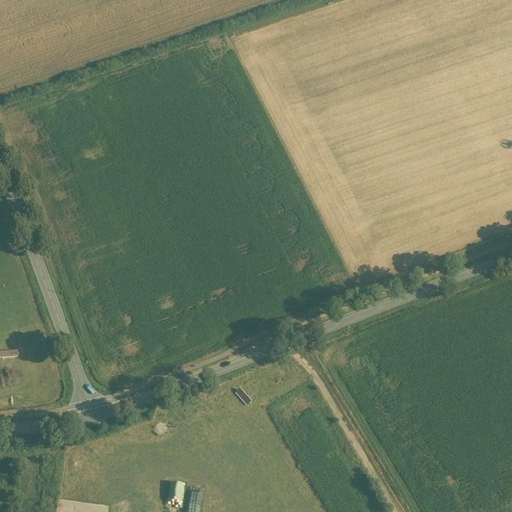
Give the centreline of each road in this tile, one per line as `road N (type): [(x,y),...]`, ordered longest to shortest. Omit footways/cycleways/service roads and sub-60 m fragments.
road 1 (secondary): [(511,258),(96,415)]
road 2 (secondary): [(96,415),(0,162)]
